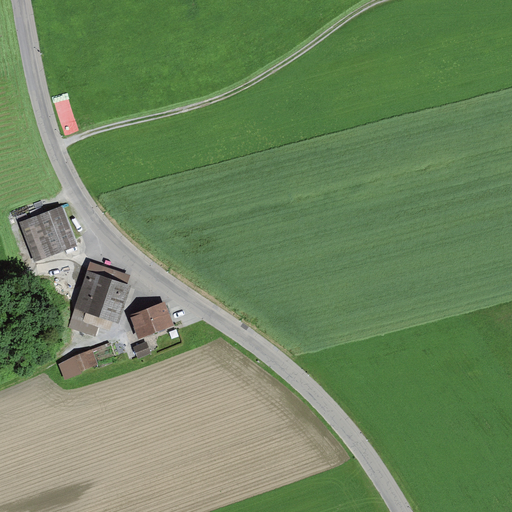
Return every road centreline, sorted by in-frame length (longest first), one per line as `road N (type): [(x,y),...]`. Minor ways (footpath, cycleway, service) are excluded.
road 1 (residential): [(19,0),(53,147),(80,206),(119,247),(311,391),(401,511)]
road 2 (track): [(53,147),(211,103),(380,0)]
road 3 (track): [(154,272),(119,335),(0,385)]
road 4 (track): [(0,282),(119,247)]
